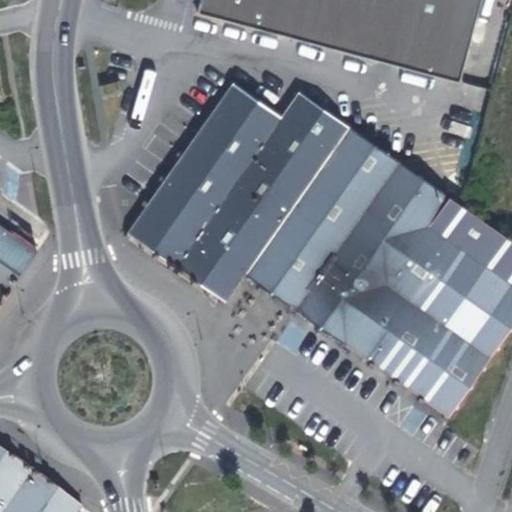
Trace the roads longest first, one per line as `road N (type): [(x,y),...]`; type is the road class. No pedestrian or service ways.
road 1 (unknown): [(161,49),(223,43),(339,75),(469,94),(487,84),(498,51)]
road 2 (tertiary): [(98,307),(61,96),(58,0)]
road 3 (residential): [(171,406),(354,511)]
road 4 (tertiary): [(171,406),(178,377),(172,347),(154,323),(128,309),(98,307)]
